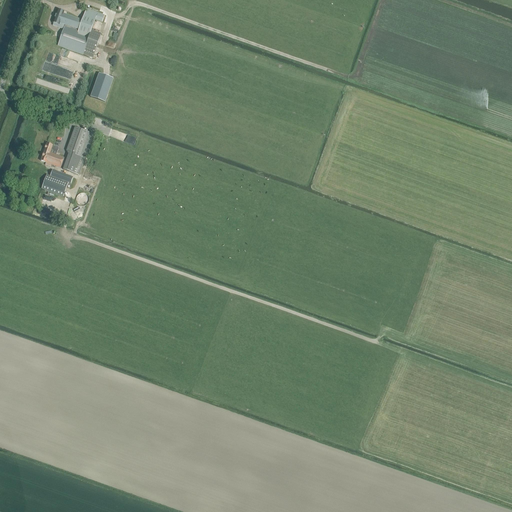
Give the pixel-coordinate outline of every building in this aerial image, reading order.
[(53,23),(61,26),(64,30),(58,46),(94,58),(102,34),(92,31),(96,20),(102,22),(105,15),(87,9),(83,20),(64,13),(65,12),(58,10),(53,23)] [(105,103),(113,79),(99,74),(91,98),(105,103)] [(63,171),(79,176),(93,135),(75,128),(67,152),(68,156),(63,171)] [(46,163),(46,165),(50,167),(51,165),(61,169),(64,158),(57,155),(59,148),(47,144),(44,151),(45,152),(41,161),(46,163)] [(42,189),(64,197),(69,183),(71,184),(73,178),(53,171),(50,176),(47,175),(42,189)] [(89,200),(89,199),(89,198),(89,197),(88,196),(87,195),(85,194),(84,193),(83,193),(82,193),(80,194),(79,194),(78,195),(77,197),(77,198),(77,200),(77,201),(77,202),(78,203),(79,204),(81,205),(82,206),(83,206),(84,206),(86,205),(87,205),(88,204),(88,203),(89,202),(89,200)]
